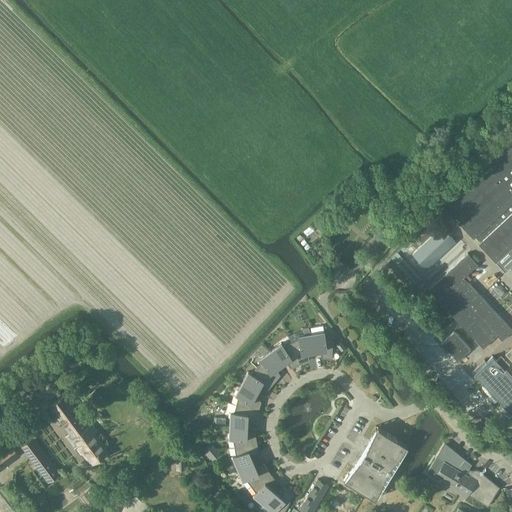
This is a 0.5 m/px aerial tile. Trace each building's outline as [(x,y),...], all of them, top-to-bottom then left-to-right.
[(475,173),(442,204),(473,237),(475,236),(480,242),(478,243),(496,261),(511,246),(511,138),(498,152),(487,162),(475,173)] [(408,239),(416,247),(428,236),(420,227),(408,239)] [(412,254),(426,269),(455,241),(441,227),(412,254)] [(428,289),(483,348),(497,334),(502,340),(511,330),(511,328),(464,277),(478,264),(467,253),(428,289)] [(324,331),(311,333),(314,351),(320,350),(321,358),(332,359),(333,335),(324,335),(324,331)] [(454,331),(441,343),(458,361),(471,349),(454,331)] [(298,339),(291,342),(300,364),(309,360),(308,352),(314,351),(311,333),(298,336),(298,339)] [(281,343),(270,350),(280,364),(285,361),(290,368),(300,364),(291,342),(283,345),(281,343)] [(262,361),(256,367),(274,382),(280,375),(275,368),(280,364),(270,350),(260,358),(262,361)] [(511,377),(492,356),(486,362),(484,360),(472,371),(474,373),(511,414),(511,377)] [(247,371),(241,383),(257,391),(259,386),(267,390),(274,382),(256,367),(251,373),(247,371)] [(238,396),(236,404),(258,411),(261,401),(254,397),(257,391),(241,383),(235,395),(238,396)] [(95,389),(86,395),(97,409),(106,402),(95,389)] [(0,395),(0,411),(4,418),(16,410),(4,392),(0,395)] [(49,406),(90,464),(107,452),(93,433),(92,434),(65,395),(49,406)] [(230,412),(229,425),(247,426),(247,420),(256,420),(258,411),(236,404),(234,412),(230,412)] [(232,438),(234,447),(257,442),(255,432),(247,432),(247,426),(229,425),(229,438),(232,438)] [(346,480),(373,497),(373,496),(372,495),(376,489),(378,490),(385,475),(382,473),(384,471),(386,472),(387,472),(388,472),(389,472),(390,472),(390,471),(390,470),(391,470),(390,469),(390,468),(390,467),(389,467),(387,466),(388,463),(391,465),(401,452),(399,451),(403,444),(404,445),(405,444),(378,427),(377,428),(378,429),(374,435),(372,434),(366,449),(367,450),(365,453),(364,453),(362,456),(362,457),(360,460),(360,459),(349,472),(351,473),(347,480),(346,480)] [(22,446),(48,481),(60,473),(33,437),(22,446)] [(208,453),(214,448),(210,442),(203,448),(208,453)] [(232,456),(237,468),(253,461),(251,456),(259,452),(257,442),(234,447),(235,455),(232,456)] [(427,470),(426,472),(428,474),(448,486),(449,484),(459,490),(458,492),(465,497),(467,494),(488,506),(499,487),(480,471),(479,470),(478,470),(477,469),(476,469),(475,469),(474,469),(473,469),(473,470),(472,470),(471,471),(470,472),(469,473),(468,475),(465,474),(471,464),(444,442),(427,470)] [(0,449),(0,471),(15,460),(14,459),(19,455),(9,443),(0,449)] [(214,448),(208,453),(212,459),(219,454),(214,448)] [(176,453),(176,470),(186,470),(186,453),(176,453)] [(246,479),(251,486),(270,472),(264,464),(256,467),(253,461),(237,468),(239,472),(236,473),(238,476),(240,475),(242,480),(246,479)] [(253,495),(264,504),(275,490),(270,487),(276,480),(270,472),(251,486),(256,492),(253,495)] [(298,511),(294,508),(291,511),(312,511),(328,485),(317,479),(298,511)] [(275,490),(264,504),(272,511),(273,511),(275,510),(280,511),(284,511),(294,493),(285,488),(279,494),(275,490)] [(213,511),(218,508),(214,503),(206,510),(208,511),(213,511)]
